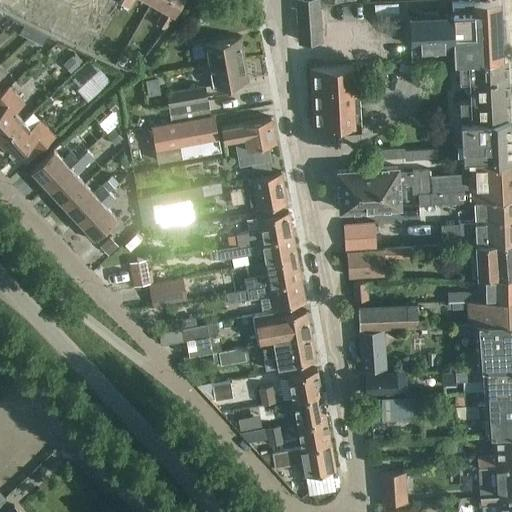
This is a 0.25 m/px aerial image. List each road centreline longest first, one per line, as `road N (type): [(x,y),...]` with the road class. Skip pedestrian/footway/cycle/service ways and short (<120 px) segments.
road 1 (residential): [(348,511),(356,475),(274,0)]
road 2 (unclassified): [(213,511),(25,308)]
road 3 (residential): [(175,376),(0,183)]
road 4 (residential): [(0,249),(156,373),(175,376)]
road 5 (residential): [(0,356),(145,511)]
road 6 (residential): [(299,511),(222,437),(175,376)]
